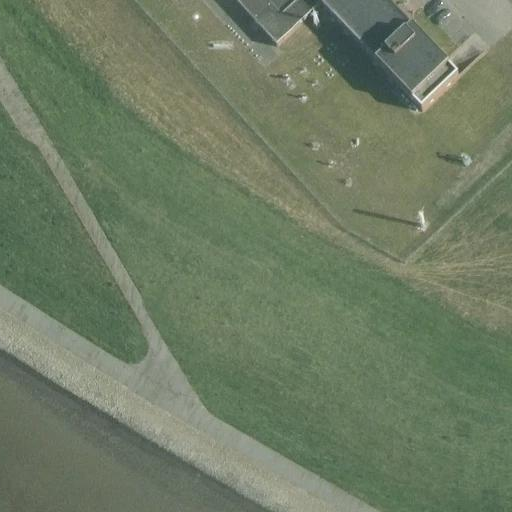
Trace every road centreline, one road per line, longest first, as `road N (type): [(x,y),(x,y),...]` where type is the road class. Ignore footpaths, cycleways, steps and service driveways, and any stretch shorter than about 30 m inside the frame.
road 1 (track): [(178,413),(166,366),(0,86)]
road 2 (track): [(178,413),(0,303)]
road 3 (track): [(350,511),(178,413)]
